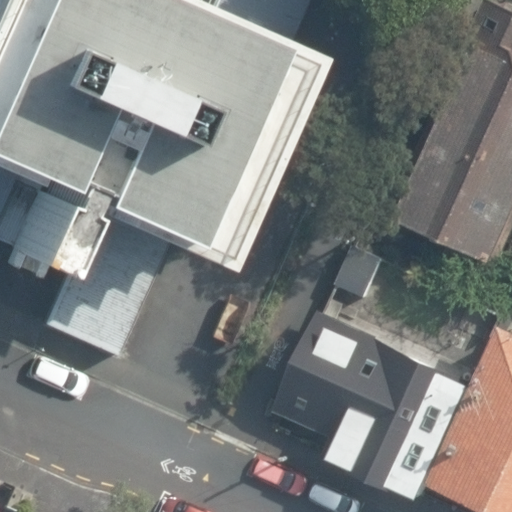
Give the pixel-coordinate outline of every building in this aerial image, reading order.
[(1,233),(48,254),(75,193),(202,250),(295,44),(197,0),(0,0),(0,159),(28,172),(1,233)] [(511,216),(511,56),(482,45),(402,214),(490,265),(511,216)] [(0,203),(13,174),(0,168),(0,203)] [(39,319),(115,357),(167,253),(91,215),(39,319)] [(511,333),(499,328),(432,477),(511,511),(511,333)] [(463,376),(349,335),(303,439),(418,488),(463,376)]
